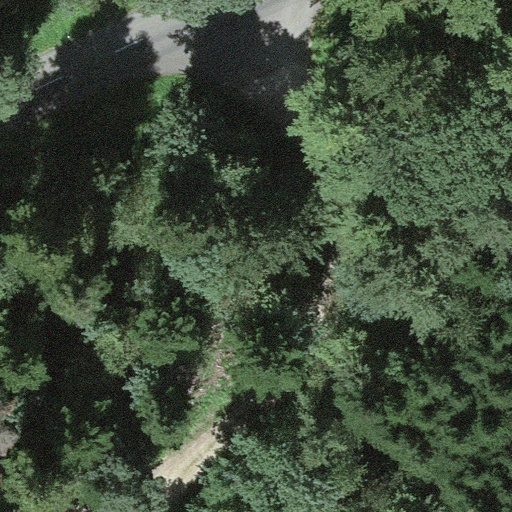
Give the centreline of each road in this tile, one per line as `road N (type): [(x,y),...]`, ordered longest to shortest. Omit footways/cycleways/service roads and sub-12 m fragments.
road 1 (track): [(248,0),(324,189),(331,295),(271,398),(135,511)]
road 2 (tertiary): [(219,0),(0,104)]
